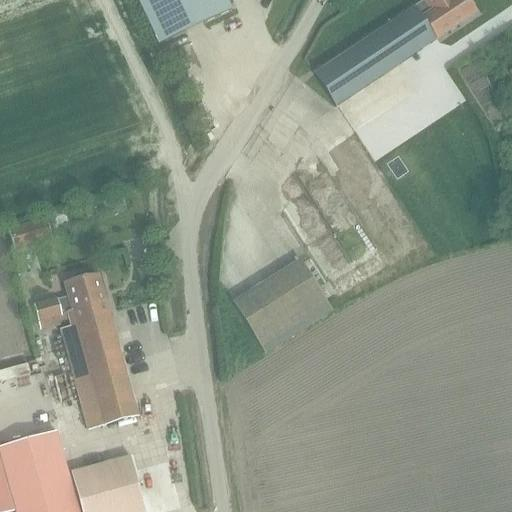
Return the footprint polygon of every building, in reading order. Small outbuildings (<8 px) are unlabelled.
[(137,0),(159,46),(231,11),(226,0),(137,0)] [(333,107),(466,20),(474,15),(464,0),(421,0),(424,3),(312,76),(333,107)] [(394,258),(463,213),(395,107),(326,152),(394,258)] [(15,251),(52,239),(46,220),(9,232),(15,251)] [(264,354),(332,312),(300,261),(232,304),(264,354)] [(138,417),(109,311),(110,311),(100,274),(64,283),(68,298),(35,307),(41,330),(60,324),(59,322),(70,320),(72,327),(60,330),(88,431),(138,417)] [(81,511),(71,474),(68,475),(56,433),(55,434),(0,448),(0,457),(15,511),(81,511)] [(145,511),(131,457),(104,465),(71,474),(81,511),(145,511)]
